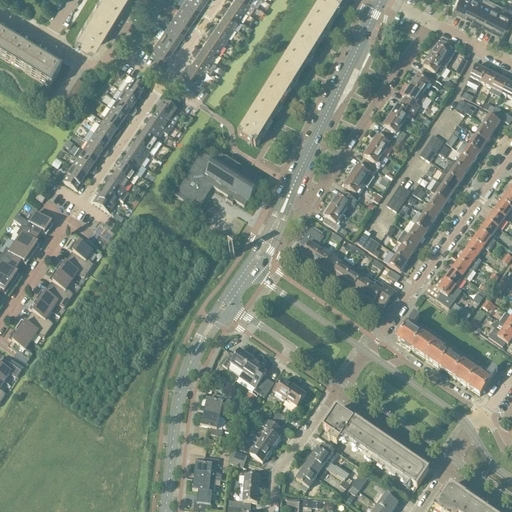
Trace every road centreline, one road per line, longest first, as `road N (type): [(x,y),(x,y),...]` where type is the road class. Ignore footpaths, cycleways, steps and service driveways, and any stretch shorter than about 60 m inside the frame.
road 1 (residential): [(366,352),(511,156)]
road 2 (residential): [(310,203),(430,22)]
road 3 (tertiary): [(287,196),(379,0)]
road 4 (residential): [(75,213),(164,86)]
road 5 (residential): [(341,384),(274,473),(271,511)]
road 6 (tertiary): [(165,511),(188,368)]
road 7 (tertiary): [(366,352),(253,275)]
road 8 (tertiary): [(341,384),(453,460)]
road 9 (residential): [(0,325),(75,213)]
road 10 (tertiary): [(230,309),(341,384)]
